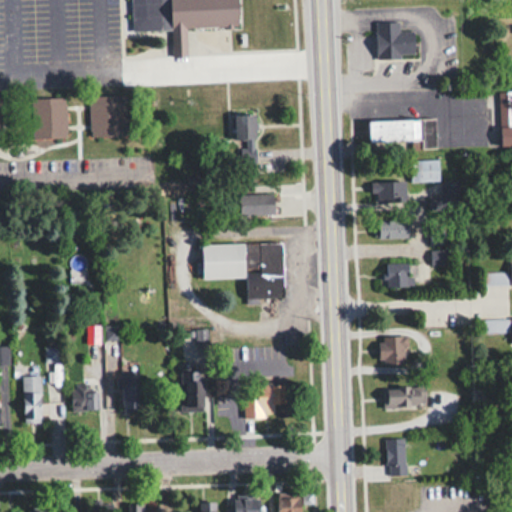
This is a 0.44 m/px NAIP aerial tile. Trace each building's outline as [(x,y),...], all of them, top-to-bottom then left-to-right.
[(130,0),(131,29),(160,29),(159,0),(169,0),(171,55),(186,55),(185,28),(238,26),(237,0),(130,0)] [(399,30),(399,20),(376,21),(377,57),(415,56),(414,29),(399,30)] [(123,95),(90,95),(90,137),(123,137),(123,95)] [(30,139),(65,139),(65,97),(30,97),(30,139)] [(234,114),(234,142),(255,142),(255,114),(234,114)] [(435,147),(435,118),(367,119),(367,141),(420,140),(420,147),(435,147)] [(511,145),(511,126),(500,127),(500,146),(511,145)] [(437,180),(437,159),(417,160),(417,180),(437,180)] [(408,181),(370,181),(370,202),(408,202),(408,181)] [(457,205),(455,186),(442,187),(443,194),(434,195),(436,208),(457,205)] [(407,237),(408,222),(378,222),(377,237),(407,237)] [(282,241),(200,243),(200,278),(244,277),(245,297),(283,296),(282,241)] [(449,249),(430,249),(430,265),(449,265),(449,249)] [(408,261),(385,261),(385,286),(408,286),(408,261)] [(84,265),(70,265),(70,283),(84,283),(84,265)] [(504,272),(487,272),(487,281),(504,281),(504,272)] [(406,363),(406,335),(379,336),(379,363),(406,363)] [(44,348),(44,361),(57,360),(57,347),(44,348)] [(178,371),(178,411),(203,411),(203,371),(178,371)] [(39,406),(39,376),(21,376),(21,406),(39,406)] [(97,384),(71,384),(72,411),(98,411),(97,384)] [(122,411),(139,411),(139,384),(122,384),(122,411)] [(284,385),(242,385),(242,408),(284,408),(284,385)] [(381,387),(381,406),(424,406),(424,387),(381,387)] [(404,475),(404,438),(385,438),(385,475),(404,475)] [(300,511),(300,496),(277,496),(277,511),(300,511)] [(258,511),(259,498),(233,498),(233,511),(258,511)] [(214,511),(215,501),(197,501),(197,511),(214,511)] [(126,511),(147,511),(147,503),(126,503),(126,511)]
